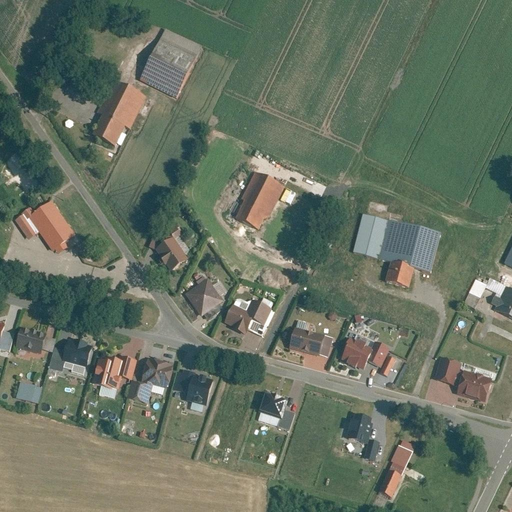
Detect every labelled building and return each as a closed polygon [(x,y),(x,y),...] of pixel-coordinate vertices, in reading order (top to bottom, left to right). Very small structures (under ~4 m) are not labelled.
[(165,31),(141,82),(178,98),(201,48),(165,31)] [(145,97),(112,81),(97,112),(100,114),(89,136),(113,147),(123,126),(130,129),(145,97)] [(284,188),(255,174),(233,219),(262,233),(284,188)] [(34,215),(28,219),(51,252),(73,237),(50,204),(34,215)] [(29,208),(21,213),(22,216),(26,220),(28,219),(34,215),(29,208)] [(386,222),(362,215),(351,252),(375,259),(386,222)] [(14,221),(27,240),(35,235),(26,220),(22,216),(14,221)] [(386,222),(375,259),(389,263),(412,269),(428,274),(439,237),(386,222)] [(189,261),(172,239),(155,251),(171,274),(189,261)] [(511,246),(503,265),(511,269),(511,246)] [(412,269),(389,263),(383,283),(406,289),(412,269)] [(223,302),(207,280),(185,295),(200,317),(223,302)] [(486,285),(474,280),(468,294),(479,299),(486,285)] [(511,291),(507,289),(502,299),(496,296),(492,305),(498,308),(496,313),(511,320),(511,291)] [(463,304),(474,309),(479,299),(468,294),(463,304)] [(259,336),(270,310),(252,302),(247,313),(231,306),(224,323),(233,327),(231,330),(243,335),(246,330),(259,336)] [(18,349),(16,357),(30,361),(31,357),(41,359),(42,357),(44,358),(46,352),(50,353),(54,339),(44,336),(44,334),(19,327),(14,348),(18,349)] [(323,336),(294,329),(289,349),(318,356),(323,336)] [(323,336),(318,356),(327,358),(332,339),(323,336)] [(371,349),(349,338),(338,359),(345,363),(344,365),(352,369),(353,367),(361,370),(365,363),(371,349)] [(63,351),(54,348),(48,369),(60,372),(63,363),(85,369),(90,349),(65,342),(63,351)] [(378,369),(387,350),(374,344),(371,349),(365,363),(378,369)] [(97,360),(90,386),(99,388),(97,395),(114,400),(119,379),(130,382),(136,361),(118,357),(117,362),(103,358),(102,362),(97,360)] [(131,383),(126,400),(147,405),(150,393),(162,396),(170,366),(145,359),(138,384),(131,383)] [(385,379),(392,361),(385,359),(379,376),(385,379)] [(461,365),(440,359),(434,381),(454,387),(461,365)] [(178,371),(173,390),(186,393),(183,403),(208,409),(215,380),(178,371)] [(491,380),(462,372),(455,395),(484,404),(491,380)] [(19,383),(15,399),(37,405),(41,388),(19,383)] [(263,393),(257,412),(279,419),(276,427),(289,431),(295,414),(284,410),(287,401),(263,393)] [(368,448),(373,423),(352,419),(348,444),(368,448)] [(399,446),(412,452),(414,447),(401,441),(399,446)] [(399,446),(391,463),(405,469),(412,452),(399,446)] [(391,463),(388,471),(401,477),(405,469),(391,463)] [(401,477),(388,471),(378,493),(391,499),(401,477)]
